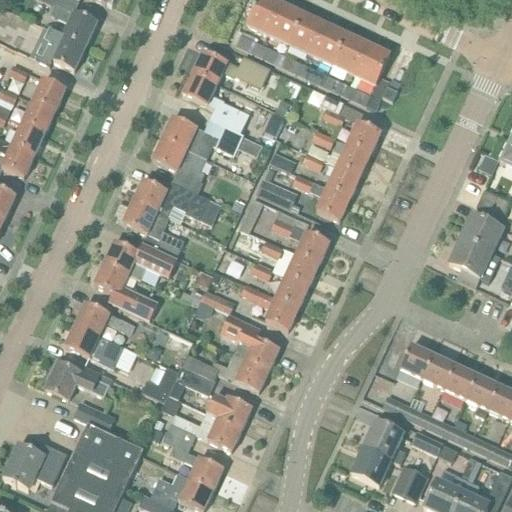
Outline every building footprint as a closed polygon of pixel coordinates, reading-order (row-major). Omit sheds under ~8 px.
[(75,17),(79,8),(62,0),(35,0),(34,2),(55,12),(51,20),(69,28),(63,41),(85,52),(97,27),(79,19),(75,17)] [(62,0),(79,8),(81,3),(82,0),(85,0),(87,1),(105,9),(109,0),(62,0)] [(267,40),(281,10),(260,0),(259,0),(246,29),(267,40)] [(303,20),(281,10),(267,40),(289,50),(303,20)] [(0,11),(0,26),(11,31),(17,19),(8,16),(1,12),(0,11)] [(303,20),(289,50),(310,60),(325,30),(303,20)] [(346,40),(325,30),(310,60),(332,71),(346,40)] [(43,33),(29,62),(35,65),(49,72),(52,66),(56,68),(74,77),(85,52),(63,41),(49,35),(43,33)] [(0,49),(3,51),(9,39),(8,38),(0,34),(0,49)] [(258,60),(262,50),(241,40),(236,50),(258,60)] [(332,71),(354,81),(368,50),(346,40),(332,71)] [(284,60),(262,50),(258,60),(279,70),(284,60)] [(390,61),(368,50),(354,81),(375,91),(371,101),(349,90),(344,100),(376,115),(382,102),(387,91),(389,86),(380,82),(390,61)] [(270,75),(261,71),(243,62),(243,63),(247,65),(242,75),(203,56),(193,78),(218,90),(223,78),(234,83),(235,82),(261,94),(270,75)] [(306,70),(284,60),(279,70),(301,80),(306,70)] [(328,80),(306,70),(301,80),(323,90),(328,80)] [(13,71),(9,81),(24,87),(28,77),(13,71)] [(222,118),(217,129),(240,140),(249,120),(224,108),(225,107),(213,101),(218,90),(193,78),(182,100),(222,118)] [(349,90),(328,80),(323,90),(344,100),(349,90)] [(65,95),(47,86),(43,84),(33,107),(55,117),(65,95)] [(0,116),(8,120),(18,100),(0,91),(0,116)] [(387,91),(382,102),(392,107),(397,96),(387,91)] [(281,103),(275,115),(284,120),(290,108),(281,103)] [(45,139),(55,117),(33,107),(23,129),(45,139)] [(340,132),(345,122),(327,114),(322,124),(340,132)] [(8,120),(0,116),(0,129),(3,131),(8,120)] [(240,140),(217,129),(212,140),(172,121),(162,143),(206,164),(212,151),(233,161),(242,141),(240,140)] [(316,137),(287,124),(283,132),(330,154),(335,143),(317,135),(316,137)] [(380,138),(362,129),(359,128),(348,150),(370,161),(380,138)] [(34,161),(45,139),(23,129),(13,150),(13,151),(34,161)] [(511,134),(498,165),(511,171),(511,134)] [(176,176),(171,186),(198,198),(202,189),(200,188),(204,178),(200,176),(206,164),(162,143),(152,165),(176,176)] [(2,173),(6,175),(24,183),(34,161),(13,151),(13,150),(0,144),(0,156),(8,160),(2,173)] [(327,168),(338,173),(359,183),(370,161),(348,150),(338,145),(327,168)] [(320,164),(306,158),(302,167),(320,176),(324,166),(320,164)] [(485,159),(478,173),(491,179),(497,165),(485,159)] [(272,169),(289,177),(293,169),(276,161),(272,169)] [(328,194),(349,204),(359,183),(338,173),(328,194)] [(296,180),(315,188),(317,182),(298,174),(296,180)] [(328,194),(315,188),(296,180),(291,190),(309,198),(310,197),(324,204),(318,216),(339,226),(349,204),(328,194)] [(263,184),(257,198),(290,213),(297,199),(263,184)] [(143,185),(132,206),(168,223),(174,211),(186,217),(185,219),(199,225),(204,214),(209,205),(197,199),(198,198),(171,186),(167,196),(143,185)] [(0,223),(4,226),(15,201),(0,193),(0,223)] [(511,209),(484,196),(477,212),(503,224),(511,209)] [(236,204),(232,214),(239,218),(243,208),(236,204)] [(154,243),(150,252),(176,264),(179,257),(184,246),(175,242),(175,243),(162,237),(168,223),(132,206),(122,228),(154,243)] [(308,228),(279,215),(271,233),(302,248),(296,260),(318,270),(329,248),(304,237),(308,228)] [(460,245),(491,259),(502,235),(471,220),(460,245)] [(457,284),(475,292),(479,283),(480,283),(485,272),(495,276),(501,264),(491,259),(460,245),(449,269),(461,275),(457,284)] [(146,261),(114,246),(104,268),(140,285),(146,272),(167,282),(176,264),(150,252),(146,261)] [(266,246),(261,255),(279,264),(283,254),(266,246)] [(308,292),(318,270),(296,260),(287,256),(282,266),(291,271),(286,282),(308,292)] [(273,275),(255,267),(251,278),(268,286),(273,275)] [(121,313),(139,322),(146,325),(154,307),(122,292),(128,279),(140,285),(104,268),(94,289),(125,304),(121,313)] [(207,293),(210,286),(212,281),(202,276),(196,288),(207,293)] [(212,281),(210,286),(218,290),(222,281),(214,277),(212,281)] [(308,292),(286,282),(277,278),(272,288),(279,292),(274,303),(298,314),(308,292)] [(287,336),(298,314),(274,303),(266,300),(267,299),(245,290),(240,299),(258,308),(257,308),(271,315),(265,326),(287,336)] [(198,313),(200,307),(203,300),(192,295),(190,300),(183,296),(180,304),(198,313)] [(205,295),(203,300),(200,307),(227,318),(230,319),(235,309),(205,295)] [(85,308),(75,329),(124,352),(100,341),(106,328),(130,340),(134,331),(85,308)] [(238,346),(233,359),(269,376),(279,354),(255,343),(259,335),(229,321),(221,338),(238,346)] [(114,374),(118,365),(124,352),(75,329),(65,351),(90,363),(90,362),(114,374)] [(147,353),(144,360),(156,366),(162,354),(155,350),(147,353)] [(399,374),(421,385),(432,361),(410,350),(399,374)] [(259,398),(269,376),(233,359),(227,372),(215,366),(213,371),(188,360),(182,371),(215,386),(218,379),(259,398)] [(454,371),(432,361),(421,385),(443,395),(454,371)] [(44,395),(63,403),(69,406),(76,391),(103,403),(112,384),(100,379),(100,378),(70,364),(66,371),(57,367),(44,395)] [(214,388),(215,386),(182,371),(179,378),(175,386),(180,388),(179,389),(209,402),(215,388),(214,388)] [(476,381),(454,371),(443,395),(465,405),(476,381)] [(175,386),(179,378),(166,372),(158,390),(147,385),(141,398),(165,409),(175,386)] [(498,391),(476,381),(465,405),(478,411),(474,419),(483,424),(487,415),(498,391)] [(509,426),(511,419),(511,397),(498,391),(487,415),(509,426)] [(252,413),(234,404),(224,400),(222,404),(214,401),(206,418),(241,435),(252,413)] [(382,412),(404,422),(409,411),(387,401),(382,412)] [(74,422),(108,437),(114,424),(81,408),(74,422)] [(431,421),(409,411),(404,422),(426,432),(431,421)] [(231,457),(241,435),(206,418),(200,431),(175,420),(167,438),(186,447),(192,449),(196,440),(231,457)] [(426,432),(448,443),(453,431),(431,421),(426,432)] [(157,424),(154,431),(160,434),(164,427),(157,424)] [(363,453),(390,466),(399,469),(404,457),(396,454),(403,439),(375,426),(363,453)] [(115,511),(120,502),(142,456),(88,431),(48,511),(115,511)] [(475,442),(453,431),(448,443),(470,453),(475,442)] [(159,447),(164,437),(156,432),(151,443),(159,447)] [(411,450),(437,462),(443,448),(417,436),(411,450)] [(189,484),(213,495),(223,474),(183,455),(186,447),(167,438),(163,447),(174,452),(170,461),(195,472),(189,484)] [(470,453),(492,463),(497,452),(475,442),(470,453)] [(29,454),(19,449),(3,484),(12,488),(11,490),(16,492),(17,490),(29,495),(34,483),(52,490),(66,459),(52,453),(33,445),(29,454)] [(511,462),(511,458),(497,452),(492,463),(508,471),(511,462)] [(378,491),(390,466),(363,453),(351,479),(378,491)] [(470,462),(462,480),(468,483),(476,466),(476,465),(470,462)] [(393,497),(404,502),(416,477),(404,472),(393,497)] [(423,511),(455,511),(467,486),(456,480),(444,474),(438,486),(436,485),(423,511)] [(500,509),(511,482),(511,481),(500,476),(487,503),(500,509)] [(427,483),(416,477),(404,502),(416,507),(427,483)] [(159,485),(154,495),(150,503),(169,511),(173,511),(177,505),(191,511),(205,511),(213,495),(189,484),(178,479),(172,491),(159,485)] [(479,491),(467,486),(455,511),(486,511),(488,509),(474,503),(479,491)] [(169,511),(150,503),(143,500),(138,511),(169,511)] [(129,511),(131,507),(120,502),(115,511),(129,511)]
